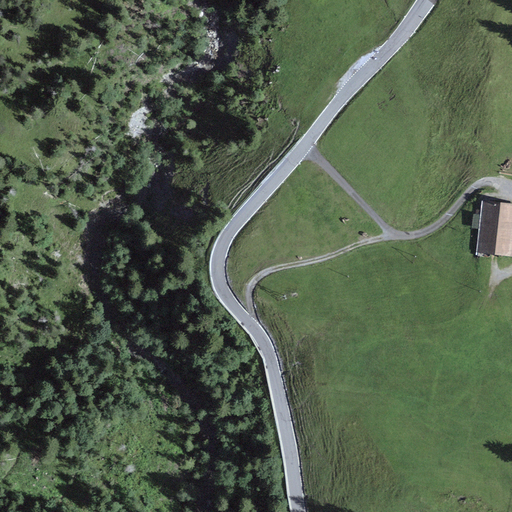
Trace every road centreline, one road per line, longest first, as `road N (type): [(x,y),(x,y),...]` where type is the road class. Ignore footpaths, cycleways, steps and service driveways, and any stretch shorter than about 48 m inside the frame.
road 1 (secondary): [(299,511),(271,361),(224,294),(218,257),(236,223),(427,0)]
road 2 (track): [(304,145),(397,234),(428,230),(480,181),(511,187)]
road 3 (track): [(250,323),(249,290),(263,272),(397,234)]
